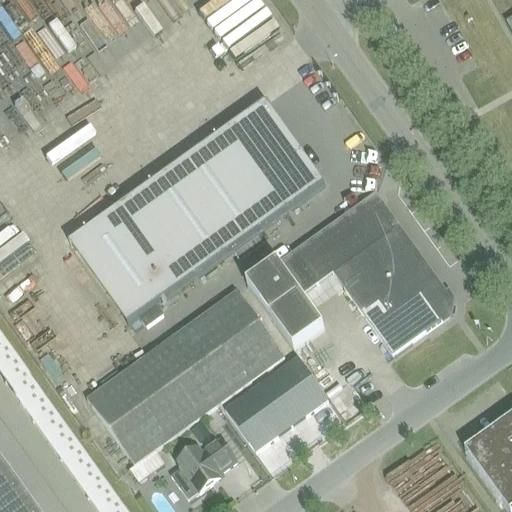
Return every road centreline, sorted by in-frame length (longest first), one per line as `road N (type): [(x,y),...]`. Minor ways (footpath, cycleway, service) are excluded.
road 1 (unclassified): [(511,286),(306,0)]
road 2 (unclassified): [(282,511),(511,347)]
